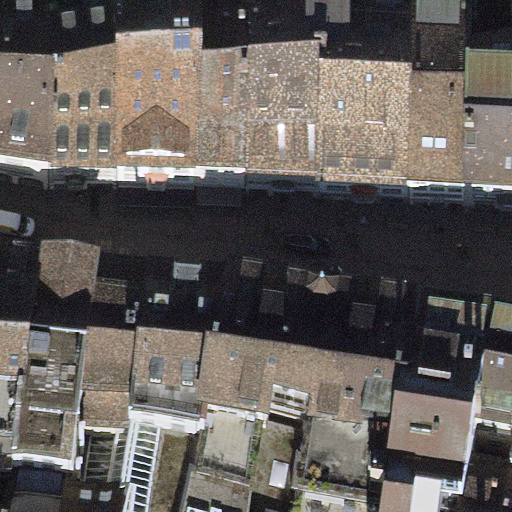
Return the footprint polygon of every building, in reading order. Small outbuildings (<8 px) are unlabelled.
[(61,56),(128,54),(121,0),(43,0),(48,32),(60,32),(61,56)] [(238,0),(121,0),(128,54),(135,206),(250,202),(238,0)] [(238,0),(250,202),(259,202),(511,218),(511,51),(509,52),(509,0),(238,0)] [(61,56),(60,32),(48,32),(0,31),(0,188),(66,205),(61,56)] [(135,206),(128,54),(61,56),(66,205),(112,207),(135,206)] [(46,277),(0,270),(0,467),(19,472),(23,415),(46,277)] [(23,415),(19,472),(72,483),(102,285),(46,277),(23,415)] [(154,291),(102,285),(72,483),(68,504),(104,511),(126,511),(135,446),(154,291)] [(231,301),(154,291),(135,446),(204,460),(208,437),(231,301)] [(231,301),(208,437),(300,453),(400,469),(423,330),(231,301)] [(499,342),(423,330),(400,469),(391,511),(463,511),(469,487),(499,342)] [(511,344),(499,342),(469,487),(511,496),(511,344)] [(291,511),(300,453),(208,437),(197,499),(250,508),(249,511),(291,511)] [(204,460),(135,446),(126,511),(193,511),(197,499),(204,460)] [(391,511),(400,469),(300,453),(291,511),(249,511),(250,508),(197,499),(193,511),(391,511)] [(72,483),(19,472),(10,511),(65,511),(68,504),(72,483)] [(511,511),(511,496),(469,487),(463,511),(511,511)]
